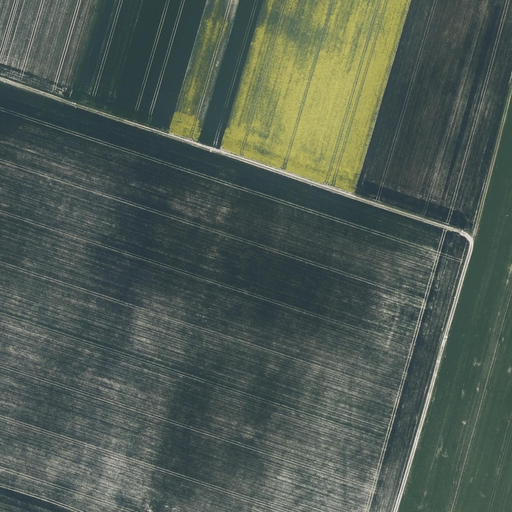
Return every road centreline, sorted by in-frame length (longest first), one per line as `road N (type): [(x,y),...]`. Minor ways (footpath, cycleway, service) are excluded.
road 1 (track): [(473,238),(0,79)]
road 2 (track): [(511,85),(395,511)]
